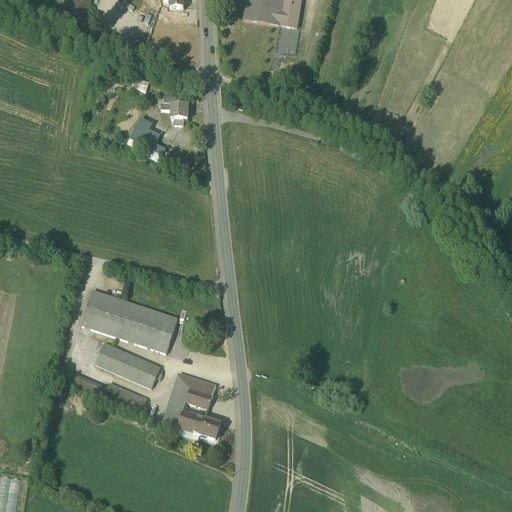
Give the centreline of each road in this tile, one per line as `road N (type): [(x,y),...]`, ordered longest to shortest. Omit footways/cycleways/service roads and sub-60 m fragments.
road 1 (track): [(0,2),(114,50),(336,118),(381,142),(440,188),(511,278)]
road 2 (tertiary): [(240,511),(245,414),(213,104)]
